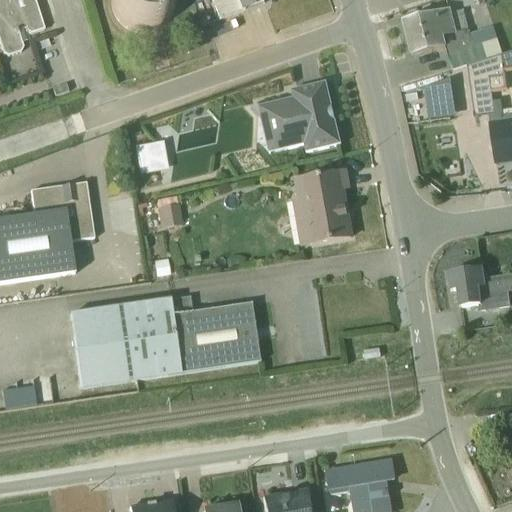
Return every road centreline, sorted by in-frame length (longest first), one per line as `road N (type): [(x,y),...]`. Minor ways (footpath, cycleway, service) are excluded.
road 1 (unclassified): [(437,425),(0,489)]
road 2 (residential): [(356,19),(344,30),(97,116)]
road 3 (residential): [(356,19),(407,235)]
road 4 (residential): [(407,235),(437,425)]
